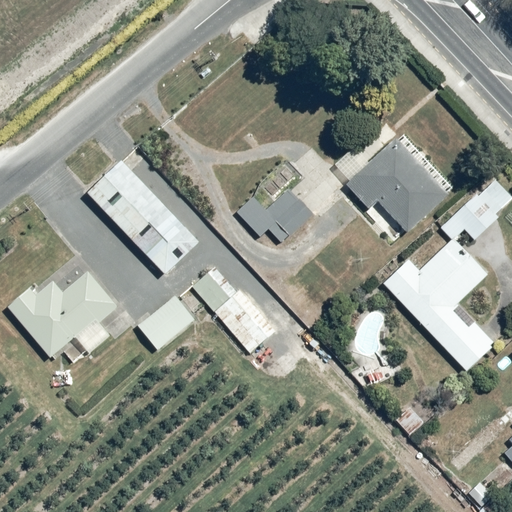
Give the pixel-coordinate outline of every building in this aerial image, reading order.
[(271,127),(259,112),(241,127),(253,142),(271,127)] [(451,195),(396,140),(348,185),(370,210),(378,202),(408,234),(451,195)] [(86,194),(167,275),(199,243),(122,162),(86,194)] [(263,182),(277,197),(265,208),(253,195),(236,211),(258,235),(267,228),(280,243),(313,213),(288,187),(297,179),(283,164),(263,182)] [(503,209),(480,186),(439,226),(452,238),(462,228),(473,238),(503,209)] [(453,239),(418,270),(410,261),(386,284),(467,375),(498,345),(459,306),(489,276),(453,239)] [(273,329),(216,264),(192,285),(248,351),(273,329)] [(118,308),(89,277),(66,293),(54,282),(36,299),(27,291),(6,308),(51,359),(118,308)] [(196,318),(177,294),(140,324),(160,348),(196,318)]
